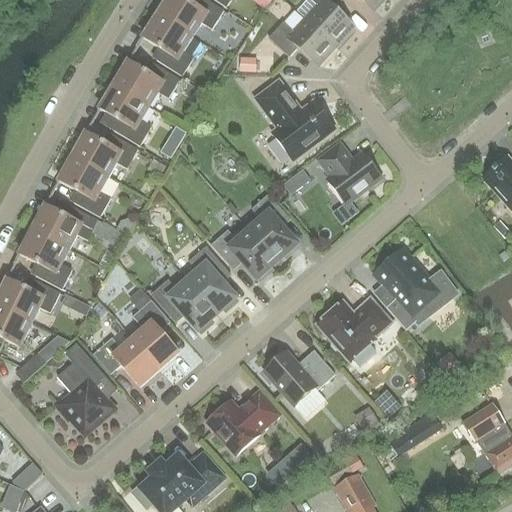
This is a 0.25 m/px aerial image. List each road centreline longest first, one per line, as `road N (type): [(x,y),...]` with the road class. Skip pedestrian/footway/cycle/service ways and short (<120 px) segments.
road 1 (residential): [(429,186),(75,492),(0,402)]
road 2 (residential): [(0,230),(128,0)]
road 3 (residential): [(429,186),(356,87),(361,67),(422,0)]
